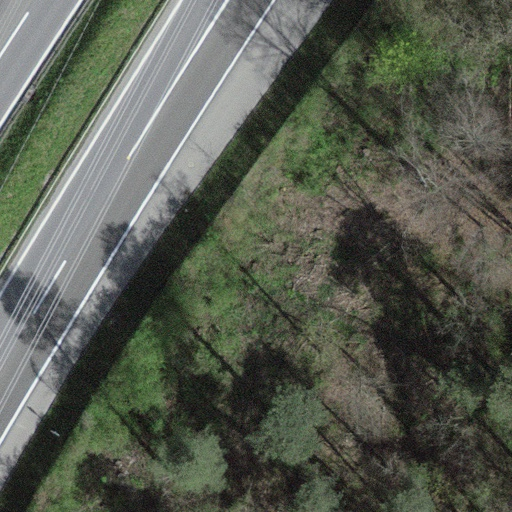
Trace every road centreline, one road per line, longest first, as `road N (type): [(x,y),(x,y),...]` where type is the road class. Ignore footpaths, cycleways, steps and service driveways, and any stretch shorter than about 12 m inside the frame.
road 1 (motorway): [(44,301),(255,0)]
road 2 (motorway): [(44,301),(144,89),(203,0)]
